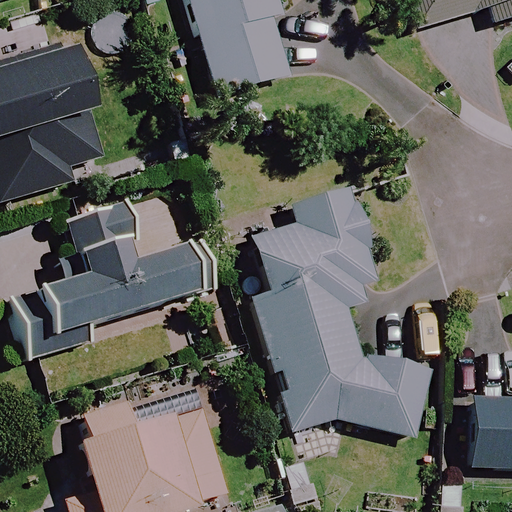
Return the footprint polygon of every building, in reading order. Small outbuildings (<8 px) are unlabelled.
[(183,0),(212,103),(283,84),(266,22),(275,20),(269,0),(183,0)] [(511,21),(511,0),(401,0),(408,32),(485,17),(487,26),(511,21)] [(105,161),(70,48),(0,69),(0,208),(64,189),(59,174),(105,161)] [(248,300),(264,383),(273,381),(284,437),(307,433),(330,428),(330,429),(407,448),(424,380),(378,368),(355,363),(346,315),(367,311),(343,193),(281,205),(286,230),(255,236),(267,297),(248,300)] [(133,270),(115,210),(50,229),(66,285),(4,303),(23,368),(74,353),(70,339),(215,296),(202,250),(133,270)] [(146,431),(138,401),(63,423),(84,500),(62,506),(63,511),(199,511),(226,505),(201,416),(146,431)] [(511,405),(470,404),(468,474),(511,475),(511,405)]
